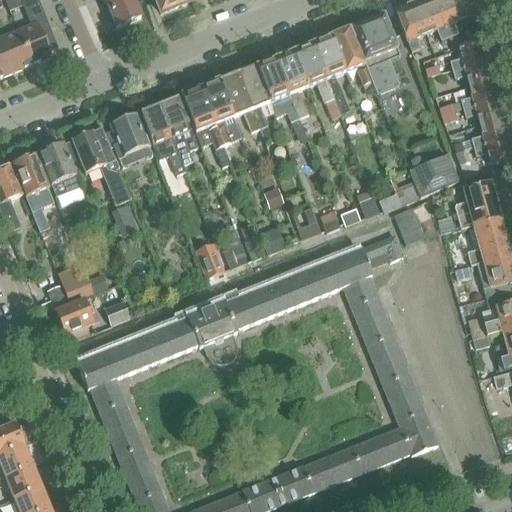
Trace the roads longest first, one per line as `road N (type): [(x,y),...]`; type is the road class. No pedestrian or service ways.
road 1 (residential): [(100,87),(319,0)]
road 2 (residential): [(95,511),(42,379)]
